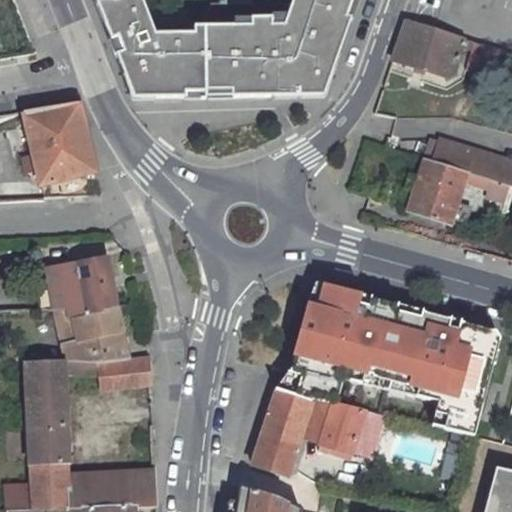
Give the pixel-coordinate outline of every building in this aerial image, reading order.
[(141,0),(125,0),(96,2),(105,28),(130,101),(327,98),(359,0),(291,0),(284,23),(271,25),(271,16),(250,18),(251,30),(194,26),(194,33),(157,32),(141,0)] [(477,44),(406,22),(392,61),(443,76),(455,72),(461,49),(475,53),(470,71),(498,78),(505,52),(477,44)] [(21,113),(41,185),(96,173),(80,103),(21,113)] [(511,162),(439,140),(432,164),(465,174),(505,189),(511,191),(511,162)] [(423,161),(418,178),(414,193),(408,212),(449,225),(450,223),(456,204),(465,174),(432,164),(423,161)] [(96,173),(41,185),(45,200),(101,197),(96,173)] [(407,175),(403,189),(414,193),(418,178),(407,175)] [(456,204),(450,223),(463,226),(468,208),(456,204)] [(92,318),(91,315),(116,308),(108,260),(48,272),(54,310),(67,309),(69,320),(92,318)] [(317,284),(307,306),(318,309),(324,286),(317,284)] [(307,306),(290,375),(301,378),(294,399),(309,404),(310,400),(335,408),(336,406),(334,406),(340,380),(342,372),(357,376),(355,384),(386,392),(388,384),(405,388),(403,396),(435,403),(433,414),(444,417),(441,430),(459,435),(473,438),(499,343),(473,335),(475,328),(324,286),(318,309),(307,306)] [(54,310),(22,311),(23,327),(57,327),(57,330),(60,330),(62,347),(65,347),(65,362),(96,362),(129,359),(116,308),(91,315),(92,318),(69,320),(67,309),(54,310)] [(22,311),(0,311),(0,326),(23,327),(22,311)] [(495,333),(475,328),(473,335),(499,343),(499,340),(495,333)] [(129,359),(96,362),(98,378),(100,393),(152,386),(150,358),(129,359)] [(25,363),(29,468),(68,466),(64,375),(98,378),(96,362),(65,362),(25,363)] [(342,372),(340,380),(355,384),(357,376),(342,372)] [(301,378),(290,375),(276,393),(294,399),(301,378)] [(388,384),(386,392),(403,396),(405,388),(388,384)] [(251,465),(288,477),(296,474),(305,444),(298,442),(300,438),(306,440),(321,444),(319,451),(349,461),(351,452),(362,412),(336,406),(335,408),(310,400),(309,404),(294,399),(276,393),(251,465)] [(362,412),(351,452),(366,457),(375,426),(377,416),(362,412)] [(444,417),(433,414),(429,428),(441,430),(444,417)] [(377,416),(375,426),(380,427),(383,417),(377,416)] [(68,466),(29,468),(30,483),(62,481),(68,489),(68,493),(91,493),(91,510),(134,510),(132,473),(68,476),(68,466)] [(507,472),(497,470),(493,486),(503,488),(507,472)] [(155,471),(132,473),(134,510),(136,510),(157,509),(155,471)] [(511,511),(511,473),(507,472),(503,488),(493,486),(487,511),(511,511)] [(62,481),(30,483),(30,486),(31,511),(136,511),(136,510),(134,510),(91,510),(91,493),(68,493),(68,489),(62,481)] [(31,511),(30,486),(5,488),(6,511),(31,511)] [(302,511),(276,499),(240,487),(235,511),(302,511)]
